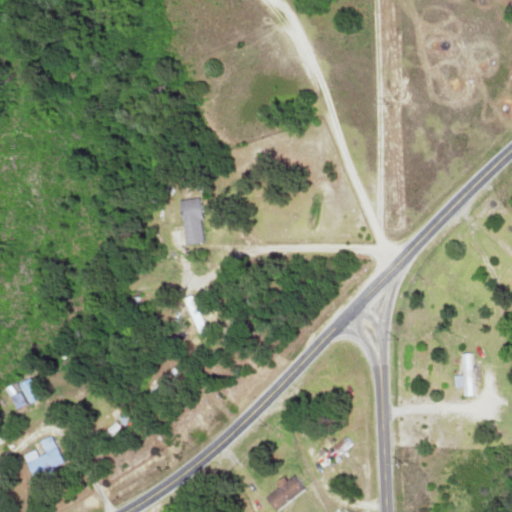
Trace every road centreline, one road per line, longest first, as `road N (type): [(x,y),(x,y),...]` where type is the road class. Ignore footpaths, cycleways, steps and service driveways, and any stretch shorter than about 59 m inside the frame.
road 1 (tertiary): [(124,511),(230,434),(511,149)]
road 2 (tertiary): [(387,511),(380,356),(364,297)]
